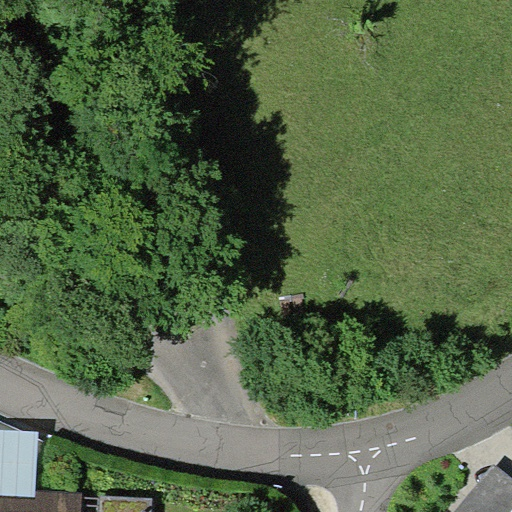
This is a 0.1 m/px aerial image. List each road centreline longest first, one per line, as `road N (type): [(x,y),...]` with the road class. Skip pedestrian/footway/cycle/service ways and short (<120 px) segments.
road 1 (residential): [(0,373),(237,451),(371,456)]
road 2 (track): [(0,176),(111,324),(237,451)]
road 3 (residential): [(371,456),(447,435),(511,399)]
